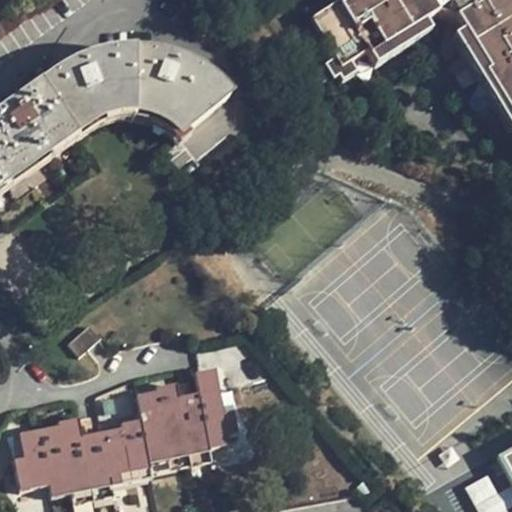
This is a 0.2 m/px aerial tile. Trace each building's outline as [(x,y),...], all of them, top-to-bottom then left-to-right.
[(511,11),(505,0),(357,0),(351,4),(348,0),(345,0),(337,4),(310,20),(333,60),(338,70),(349,63),(366,54),(370,60),(443,19),(457,24),(488,77),(486,79),(511,125),(511,11)] [(0,116),(0,189),(83,132),(95,125),(107,120),(117,117),(129,117),(149,121),(157,125),(171,134),(178,141),(225,103),(213,89),(199,78),(183,69),(171,64),(157,60),(142,57),(127,56),(112,57),(97,59),(81,64),(58,76),(0,116)] [(356,76),(349,63),(338,70),(333,60),(321,66),(330,82),(337,78),(340,84),(356,76)] [(88,329),(68,346),(78,359),(100,341),(88,329)] [(178,394),(197,391),(194,376),(175,379),(178,394)] [(200,397),(217,393),(214,377),(197,380),(200,397)] [(219,404),(218,399),(179,406),(178,400),(175,387),(154,391),(155,395),(135,399),(140,424),(146,453),(165,449),(167,460),(207,452),(205,441),(225,437),(224,425),(234,423),(230,402),(219,404)] [(200,397),(178,400),(179,406),(218,399),(217,393),(200,397)] [(146,453),(140,424),(120,428),(121,431),(122,438),(82,445),(81,439),(77,422),(56,426),(57,430),(13,439),(15,452),(11,453),(18,495),(68,486),(70,495),(111,489),(109,478),(149,470),(146,453)] [(121,431),(81,439),(82,445),(122,438),(121,431)] [(501,500),(507,511),(511,511),(511,455),(485,471),(501,500)]
